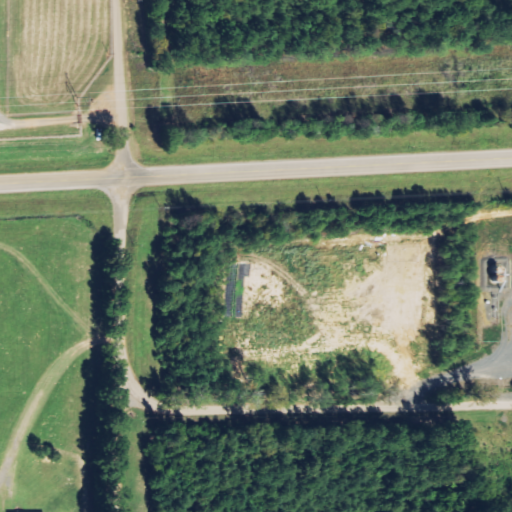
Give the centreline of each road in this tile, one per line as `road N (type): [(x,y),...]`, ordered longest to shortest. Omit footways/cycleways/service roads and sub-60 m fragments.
road 1 (residential): [(511,401),(151,405),(130,389),(122,357),(121,177)]
road 2 (secondary): [(0,183),(511,157)]
road 3 (residential): [(121,177),(114,0)]
road 4 (residential): [(116,511),(114,428),(130,389)]
